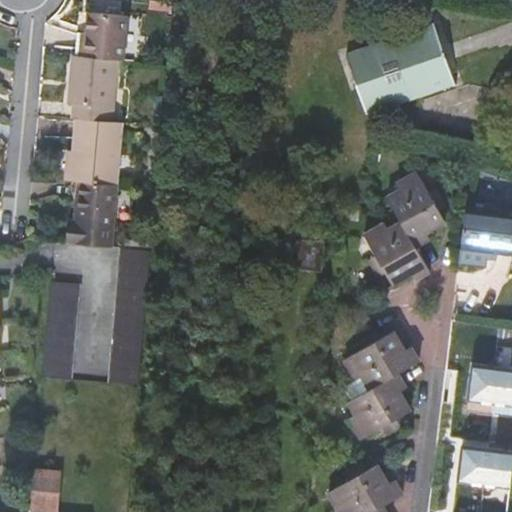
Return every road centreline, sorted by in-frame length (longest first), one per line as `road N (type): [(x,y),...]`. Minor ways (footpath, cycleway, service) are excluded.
road 1 (residential): [(33,0),(14,242)]
road 2 (residential): [(417,511),(435,365)]
road 3 (residential): [(435,365),(447,274),(399,300)]
